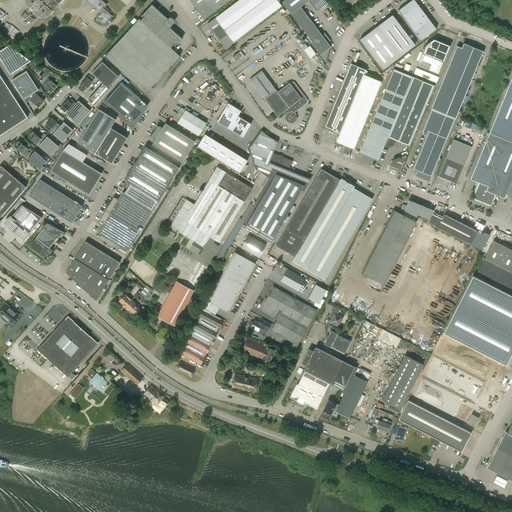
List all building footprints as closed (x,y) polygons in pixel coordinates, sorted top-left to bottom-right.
[(50,13),(52,11),(47,6),(41,2),(39,0),(25,0),(25,1),(25,2),(26,4),(26,5),(27,6),(28,7),(29,7),(27,8),(29,10),(27,12),(29,14),(31,15),(29,17),(31,18),(29,20),(29,21),(27,23),(25,21),(23,23),(25,25),(26,26),(28,24),(30,22),(31,23),(34,19),(33,18),(36,14),(38,16),(38,15),(39,16),(39,17),(40,17),(42,18),(43,18),(44,18),(45,18),(47,17),(48,16),(49,15),(50,13)] [(107,4),(102,0),(85,0),(86,0),(100,12),(96,16),(99,19),(99,20),(104,24),(108,19),(109,20),(113,16),(104,8),(107,4)] [(190,0),(204,19),(228,0),(190,0)] [(281,5),(277,0),(238,0),(216,17),(207,24),(218,38),(217,39),(219,42),(220,41),(225,48),(234,41),(281,5)] [(283,0),(282,1),(297,21),(321,54),(331,46),(316,26),(318,25),(309,13),(307,14),(301,6),(308,0),(283,0)] [(411,0),(405,5),(413,15),(421,9),(414,0),(411,0)] [(168,18),(152,4),(105,55),(146,93),(168,68),(170,70),(180,59),(178,57),(180,55),(171,47),(173,44),(176,46),(175,46),(182,38),(170,27),(172,26),(171,25),(171,26),(166,21),(169,18),(168,18)] [(397,11),(405,21),(413,15),(405,5),(397,11)] [(410,28),(426,16),(421,9),(413,15),(405,21),(410,28)] [(382,69),(401,55),(415,44),(392,14),(378,25),(360,40),(382,69)] [(415,34),(431,22),(426,16),(410,28),(415,34)] [(10,25),(6,22),(4,26),(6,28),(6,30),(5,32),(16,41),(17,40),(14,38),(19,31),(11,24),(10,25)] [(436,29),(431,22),(415,34),(420,41),(436,29)] [(450,46),(434,39),(426,45),(422,53),(443,61),(450,46)] [(316,54),(310,45),(307,46),(305,43),(301,45),(310,58),(316,54)] [(447,138),(457,114),(483,51),(463,43),(462,47),(461,47),(461,48),(457,46),(422,131),(427,133),(413,168),(418,170),(416,175),(430,180),(432,175),(432,174),(447,138)] [(31,61),(9,45),(0,50),(0,58),(10,74),(31,61)] [(241,56),(238,52),(233,57),(236,61),(241,56)] [(418,58),(433,65),(435,59),(420,52),(418,58)] [(92,73),(99,79),(108,68),(102,62),(92,73)] [(413,73),(416,67),(404,62),(402,68),(413,73)] [(340,132),(364,74),(365,69),(351,63),(325,126),(340,132)] [(108,88),(118,77),(108,68),(99,79),(103,83),(88,100),(94,105),(109,89),(108,88)] [(360,151),(379,159),(385,145),(388,147),(393,145),(396,139),(410,145),(427,103),(434,85),(394,68),(386,87),(360,151)] [(278,91),(261,70),(250,79),(277,116),(282,112),(285,116),(286,121),(291,123),(295,122),(297,118),(296,113),(294,112),(295,110),(296,111),(307,103),(308,100),(294,81),(291,82),(290,82),(289,82),(278,91)] [(38,89),(26,71),(12,80),(24,99),(38,89)] [(54,77),(49,73),(44,78),(47,80),(43,85),(51,92),(57,85),(51,80),(54,77)] [(0,134),(27,117),(0,74),(0,134)] [(354,148),(382,81),(364,74),(340,132),(336,141),(354,148)] [(92,81),(87,77),(80,85),(85,90),(92,81)] [(479,182),(473,198),(491,205),(496,194),(505,198),(507,193),(511,195),(511,77),(489,132),(471,179),(479,182)] [(144,102),(129,88),(121,82),(105,101),(134,127),(142,114),(137,110),(144,102)] [(37,91),(24,99),(27,103),(31,100),(38,107),(44,100),(41,98),(37,91)] [(71,108),(76,103),(71,99),(69,101),(67,99),(60,107),(65,112),(70,107),(71,108)] [(76,103),(71,108),(66,114),(78,124),(90,110),(78,100),(76,103)] [(216,122),(242,137),(251,124),(251,123),(238,115),(241,111),(242,110),(228,102),(228,103),(216,122)] [(207,123),(182,107),(181,108),(176,115),(177,116),(180,118),(177,122),(199,136),(207,123)] [(127,137),(111,127),(116,119),(99,108),(78,142),(111,163),(127,137)] [(465,125),(467,119),(459,116),(457,123),(465,125)] [(58,128),(60,125),(51,118),(44,126),(49,130),(54,125),(58,128)] [(58,128),(53,133),(63,141),(73,130),(64,122),(60,125),(58,128)] [(195,141),(165,122),(162,127),(160,126),(159,126),(157,125),(158,124),(157,124),(154,130),(150,136),(152,135),(153,137),(152,137),(155,139),(152,144),(182,162),(195,141)] [(249,147),(256,169),(264,175),(272,180),(245,226),(271,241),(305,185),(301,183),(303,179),(265,163),(275,140),(269,137),(261,130),(249,147)] [(36,143),(40,138),(32,131),(28,136),(36,143)] [(205,134),(197,146),(240,173),(247,160),(205,134)] [(469,144),(471,138),(464,135),(463,138),(466,140),(466,142),(469,144)] [(59,146),(47,136),(39,146),(50,156),(59,146)] [(473,145),(454,138),(436,182),(448,188),(451,181),(457,183),(473,145)] [(18,140),(14,145),(22,152),(26,147),(18,140)] [(69,144),(63,149),(50,171),(89,195),(93,187),(92,187),(94,184),(93,183),(101,173),(83,161),(87,155),(69,144)] [(158,200),(159,201),(179,167),(145,146),(135,162),(135,161),(128,172),(128,173),(124,179),(131,183),(125,193),(152,209),(158,200)] [(47,160),(35,150),(28,158),(40,168),(47,160)] [(288,172),(293,161),(272,152),(267,163),(288,172)] [(406,155),(393,160),(391,165),(400,168),(406,155)] [(0,166),(0,182),(4,187),(14,176),(1,165),(0,166)] [(211,177),(194,204),(185,199),(186,200),(170,227),(169,226),(180,233),(178,236),(180,238),(182,235),(203,247),(202,246),(208,236),(219,243),(246,198),(253,188),(217,166),(211,177)] [(321,168),(307,193),(292,219),(276,246),(295,257),(293,261),(302,266),(325,280),(344,248),(373,198),(354,187),(355,186),(350,183),(342,178),(341,180),(340,179),(321,168)] [(4,187),(17,198),(26,187),(14,176),(4,187)] [(40,179),(35,187),(39,190),(45,182),(40,179)] [(17,198),(4,187),(0,182),(0,216),(0,217),(17,198)] [(49,184),(45,182),(39,190),(44,193),(49,184)] [(44,193),(48,195),(53,187),(49,184),(44,193)] [(383,184),(375,204),(378,205),(386,185),(383,184)] [(44,193),(39,190),(35,187),(30,196),(38,201),(44,193)] [(57,190),(53,187),(48,195),(52,198),(57,190)] [(52,198),(56,201),(62,192),(57,190),(52,198)] [(105,209),(118,217),(130,196),(123,191),(118,199),(114,196),(105,209)] [(56,201),(60,203),(66,195),(62,192),(56,201)] [(52,198),(48,195),(44,193),(38,201),(47,207),(52,198)] [(60,203),(65,206),(70,198),(66,195),(60,203)] [(136,200),(130,196),(118,217),(105,209),(98,223),(102,225),(97,232),(128,251),(140,231),(136,228),(139,223),(145,227),(155,211),(136,200)] [(60,203),(56,201),(52,198),(47,207),(55,212),(60,203)] [(74,200),(70,198),(65,206),(69,209),(74,200)] [(74,200),(69,209),(77,214),(83,206),(74,200)] [(428,223),(435,210),(409,200),(405,210),(422,217),(421,219),(428,223)] [(55,212),(64,217),(69,209),(65,206),(60,203),(55,212)] [(10,226),(15,230),(32,211),(22,205),(10,218),(9,217),(5,222),(10,227),(10,226)] [(69,209),(64,217),(72,223),(77,214),(69,209)] [(384,284),(400,253),(416,222),(394,210),(362,273),(384,284)] [(439,211),(439,212),(435,210),(428,223),(436,227),(476,247),(483,234),(478,231),(444,214),(442,213),(439,211)] [(32,211),(15,230),(19,234),(19,235),(24,239),(28,234),(28,233),(42,217),(32,211)] [(238,218),(217,259),(223,262),(243,220),(238,218)] [(50,255),(50,254),(49,253),(52,249),(50,248),(57,238),(58,238),(63,231),(47,223),(31,244),(47,256),(47,257),(48,258),(49,258),(50,258),(50,257),(51,257),(51,256),(51,255),(50,255)] [(259,257),(262,251),(266,245),(248,235),(241,248),(259,257)] [(496,264),(506,246),(494,240),(485,258),(496,264)] [(86,241),(75,258),(84,264),(94,246),(86,241)] [(103,251),(94,246),(84,264),(88,266),(92,269),(103,251)] [(511,271),(511,249),(506,246),(496,264),(511,272),(511,271)] [(111,257),(103,251),(92,269),(98,273),(101,274),(111,257)] [(235,252),(217,284),(238,296),(256,263),(235,252)] [(111,257),(101,274),(109,279),(120,262),(111,257)] [(88,266),(84,264),(75,258),(66,272),(76,282),(81,277),(88,266)] [(496,264),(485,258),(478,271),(511,288),(511,271),(511,272),(496,264)] [(98,273),(92,269),(88,266),(81,277),(76,282),(86,291),(91,285),(98,273)] [(305,279),(283,267),(279,274),(283,277),(281,281),(299,291),(305,279)] [(96,300),(109,279),(101,274),(98,273),(91,285),(86,291),(96,300)] [(506,364),(511,352),(511,295),(473,275),(443,332),(475,348),(506,364)] [(194,291),(176,282),(157,317),(175,326),(194,291)] [(238,296),(217,284),(203,309),(210,313),(211,312),(215,314),(219,307),(229,312),(230,311),(238,296)] [(315,284),(308,298),(319,304),(326,290),(315,284)] [(150,290),(151,288),(145,285),(140,294),(148,299),(152,291),(150,290)] [(266,298),(310,322),(317,310),(273,286),(266,298)] [(140,309),(135,304),(136,304),(124,294),(118,301),(129,311),(130,310),(137,315),(141,310),(144,313),(147,309),(143,306),(140,309)] [(310,322),(266,298),(260,310),(277,319),(271,331),(298,345),(310,322)] [(17,314),(6,304),(0,311),(0,312),(11,322),(17,314)] [(338,314),(338,313),(339,311),(333,308),(332,310),(330,315),(331,315),(330,316),(331,317),(332,318),(330,322),(330,323),(332,324),(332,325),(335,326),(336,326),(338,326),(339,326),(343,318),(343,317),(338,314)] [(200,364),(209,348),(211,344),(212,345),(214,341),(213,340),(224,321),(210,313),(203,309),(179,353),(200,364)] [(98,343),(67,316),(37,350),(68,377),(98,343)] [(265,336),(268,331),(271,325),(262,320),(260,323),(255,320),(250,328),(261,334),(265,336)] [(396,348),(401,338),(382,328),(377,338),(396,348)] [(351,341),(332,331),(331,331),(325,343),(325,345),(344,354),(351,341)] [(177,337),(174,334),(166,342),(169,345),(177,337)] [(411,399),(464,426),(496,360),(443,334),(411,399)] [(266,345),(248,337),(242,351),(258,358),(259,357),(270,362),(275,350),(265,346),(266,345)] [(357,368),(317,347),(316,347),(315,347),(315,348),(314,350),(309,348),(305,355),(351,379),(354,374),(357,368)] [(305,371),(317,377),(330,383),(345,391),(351,379),(305,355),(301,362),(306,365),(304,369),(304,370),(305,371)] [(406,355),(403,360),(383,400),(400,409),(421,369),(424,364),(406,355)] [(196,368),(181,361),(179,363),(178,366),(177,369),(192,377),(194,373),(195,370),(196,368)] [(121,371),(124,374),(131,367),(128,364),(121,371)] [(131,367),(124,374),(136,385),(143,378),(131,367)] [(86,374),(90,377),(95,372),(91,368),(86,374)] [(304,403),(317,377),(305,371),(298,384),(297,384),(296,385),(291,396),(290,397),(291,398),(302,404),(303,404),(304,403)] [(93,382),(92,384),(92,385),(92,387),(93,388),(95,389),(96,389),(98,389),(99,388),(99,387),(99,386),(102,388),(103,386),(104,387),(104,386),(104,385),(107,382),(97,373),(92,380),(94,382),(93,382)] [(258,379),(236,374),(232,387),(255,392),(258,379)] [(368,382),(354,374),(351,379),(345,391),(338,405),(336,410),(335,411),(350,418),(368,382)] [(317,377),(304,403),(316,409),(330,383),(317,377)] [(40,391),(44,384),(35,379),(31,386),(40,391)] [(75,397),(83,388),(79,384),(70,393),(75,397)] [(164,396),(151,386),(144,394),(157,405),(164,396)] [(331,414),(334,409),(336,410),(338,405),(336,404),(337,404),(336,403),(336,402),(333,401),(333,402),(329,400),(323,410),(325,411),(325,412),(329,414),(329,413),(331,414)] [(398,419),(411,425),(462,451),(471,433),(408,400),(398,419)] [(396,414),(399,410),(391,405),(388,408),(396,414)] [(472,414),(469,419),(467,423),(474,427),(475,425),(478,422),(478,419),(479,418),(472,414)] [(386,423),(379,420),(376,427),(388,432),(391,425),(390,424),(391,422),(387,421),(386,423)] [(404,439),(402,438),(405,431),(406,432),(407,429),(396,424),(393,431),(396,432),(394,438),(397,440),(397,441),(402,443),(404,439)] [(511,425),(510,425),(507,432),(505,431),(487,468),(511,480),(511,425)] [(496,475),(493,482),(504,487),(507,480),(496,475)]
